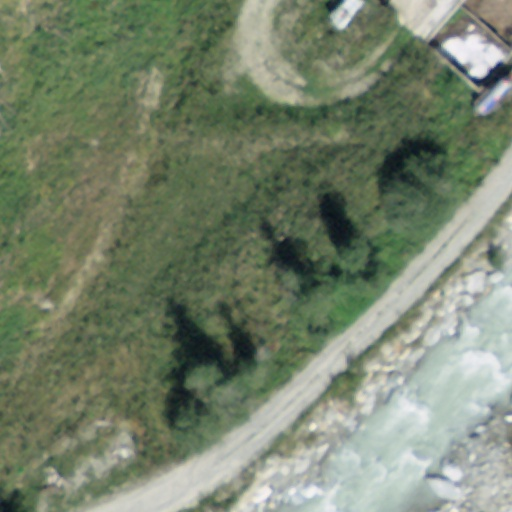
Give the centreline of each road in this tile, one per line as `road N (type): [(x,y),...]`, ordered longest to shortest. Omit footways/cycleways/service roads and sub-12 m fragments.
road 1 (track): [(120,511),(161,496),(304,398),(511,167)]
road 2 (track): [(427,0),(379,56),(310,89),(254,58),(263,0)]
